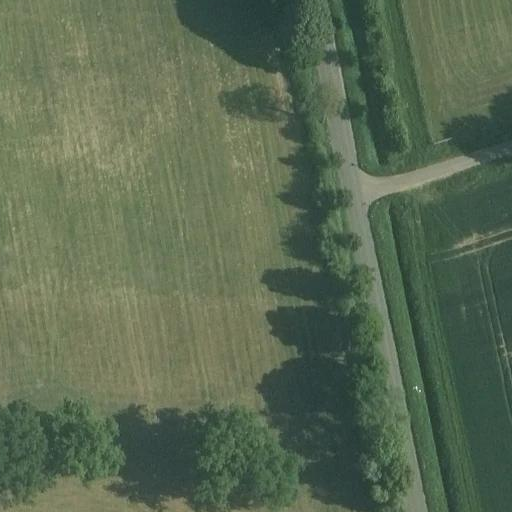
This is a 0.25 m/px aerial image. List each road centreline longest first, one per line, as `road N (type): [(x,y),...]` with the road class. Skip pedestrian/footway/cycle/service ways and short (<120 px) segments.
road 1 (residential): [(417,511),(358,197)]
road 2 (residential): [(358,197),(321,0)]
road 3 (residential): [(511,148),(358,197)]
